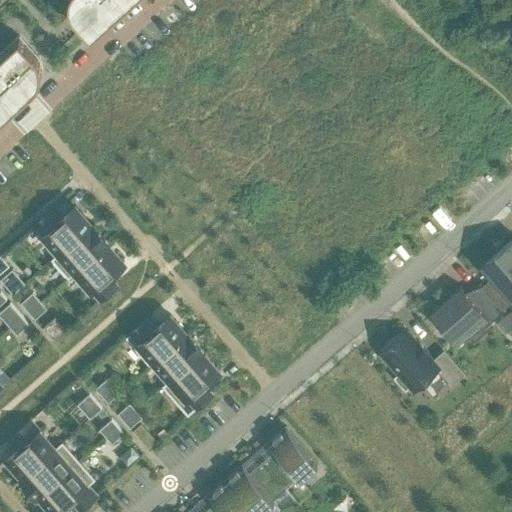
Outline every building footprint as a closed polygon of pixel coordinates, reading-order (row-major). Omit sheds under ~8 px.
[(72,9),(74,13),(75,14),(92,33),(128,0),(69,0),(70,3),(70,5),(72,9)] [(0,117),(35,86),(38,83),(40,79),(41,76),(42,74),(42,70),(42,66),(42,62),(40,58),(38,55),(37,53),(20,34),(0,52),(0,117)] [(59,251),(91,223),(76,205),(61,218),(52,208),(34,223),(59,251)] [(93,224),(91,223),(59,251),(52,257),(69,277),(76,271),(109,242),(108,241),(109,240),(94,223),(93,224)] [(484,262),(483,262),(511,295),(511,238),(485,262),(484,262)] [(109,242),(76,271),(100,299),(118,283),(109,273),(125,260),(109,242)] [(1,277),(14,292),(25,281),(12,267),(1,277)] [(484,326),(507,306),(485,282),(472,293),(462,282),(430,311),(458,343),(481,323),(484,326)] [(21,300),(30,310),(41,300),(33,290),(21,300)] [(41,300),(30,310),(35,317),(47,307),(41,300)] [(23,316),(11,301),(0,310),(0,313),(11,326),(23,316)] [(506,330),(509,328),(511,325),(511,316),(508,311),(501,317),(498,320),(506,330)] [(154,360),(187,331),(171,313),(156,326),(147,317),(129,332),(154,360)] [(30,323),(23,316),(11,326),(18,333),(30,323)] [(413,388),(437,367),(452,383),(465,372),(445,349),(434,359),(429,353),(430,352),(418,339),(417,339),(408,329),(382,353),(400,373),(396,376),(407,388),(410,385),(413,388)] [(171,379),(204,351),(203,350),(204,348),(189,331),(188,333),(187,331),(154,360),(171,379)] [(164,386),(188,414),(213,392),(204,382),(220,369),(204,351),(171,379),(164,386)] [(96,387),(109,401),(120,391),(108,377),(96,387)] [(91,417),(103,406),(90,392),(78,403),(91,417)] [(118,412),(125,419),(136,409),(130,402),(118,412)] [(136,409),(125,419),(131,426),(143,416),(136,409)] [(106,435),(118,424),(112,417),(100,427),(106,435)] [(23,475),(55,446),(31,418),(14,433),(22,443),(7,456),(23,475)] [(141,423),(134,430),(141,437),(148,430),(141,423)] [(124,432),(118,424),(106,435),(112,442),(124,432)] [(275,448),(263,459),(287,486),(299,475),(300,477),(302,476),(301,475),(316,462),(317,462),(318,461),(287,425),(285,426),(286,427),(270,442),(275,448)] [(73,466),(79,460),(62,440),(23,475),(24,476),(23,477),(38,494),(39,493),(40,494),(73,466)] [(244,464),(228,479),(256,511),(260,511),(275,499),(273,497),(287,486),(263,459),(250,470),(244,464)] [(94,477),(79,460),(73,466),(40,494),(55,511),(56,511),(71,499),(79,509),(97,494),(88,483),(94,477)] [(215,500),(203,511),(256,511),(228,479),(210,494),(215,500)]
